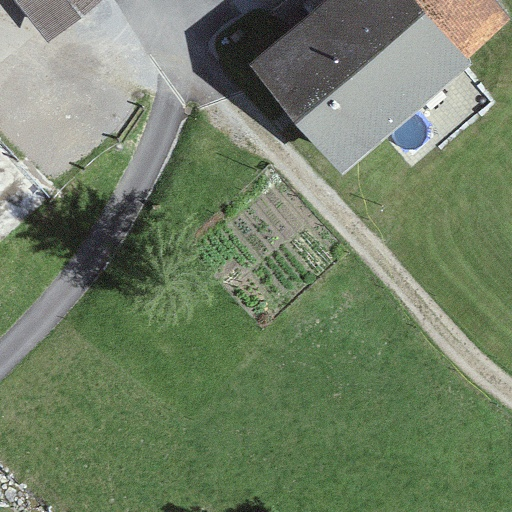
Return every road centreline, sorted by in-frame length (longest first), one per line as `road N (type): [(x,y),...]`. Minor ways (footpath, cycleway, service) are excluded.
road 1 (track): [(511,390),(470,357),(184,39)]
road 2 (track): [(0,361),(107,233),(159,141),(178,91),(184,39)]
